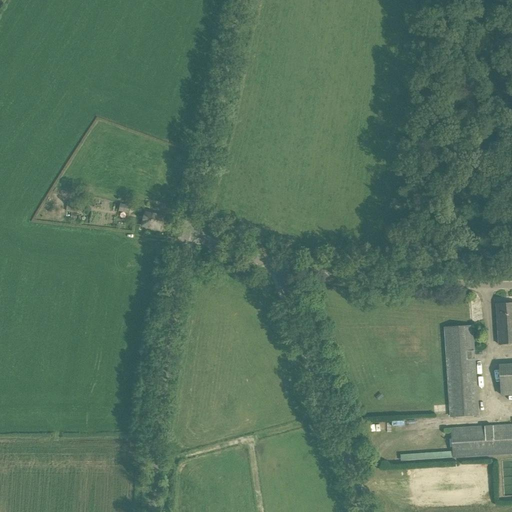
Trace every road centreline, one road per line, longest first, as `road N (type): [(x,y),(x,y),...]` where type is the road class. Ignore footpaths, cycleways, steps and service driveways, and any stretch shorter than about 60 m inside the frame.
road 1 (unclassified): [(151,511),(188,233)]
road 2 (unclassified): [(371,511),(273,261)]
road 3 (unclassified): [(511,284),(273,261)]
road 4 (unclassified): [(188,233),(240,0)]
